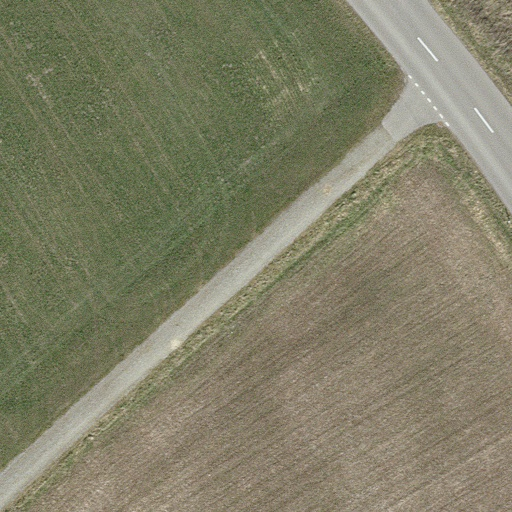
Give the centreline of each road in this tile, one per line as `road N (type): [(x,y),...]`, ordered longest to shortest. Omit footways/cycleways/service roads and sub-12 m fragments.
road 1 (track): [(449,77),(0,494)]
road 2 (tertiary): [(511,164),(385,0)]
